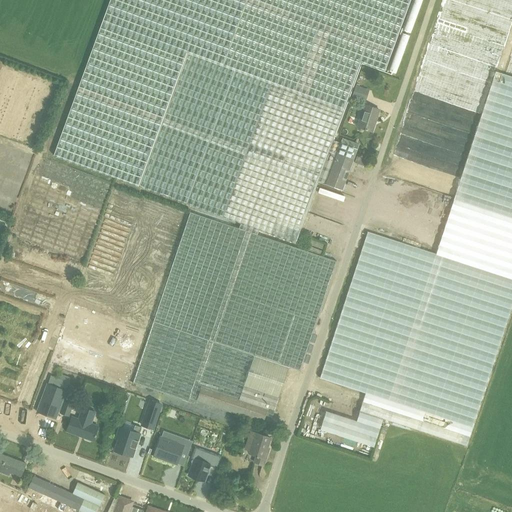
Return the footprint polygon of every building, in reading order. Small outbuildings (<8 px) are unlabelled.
[(77,84),(52,160),(114,181),(241,224),(259,230),(295,244),(315,184),(316,181),(341,189),(355,148),(331,138),(341,107),(357,59),(381,67),(403,0),(108,0),(79,80),(77,84)] [(405,29),(390,69),(398,71),(412,32),(405,29)] [(511,76),(495,71),(436,254),(368,232),(320,378),(366,393),(360,411),(466,446),(511,305),(511,76)] [(366,100),(370,89),(357,85),(353,96),(366,100)] [(372,132),(379,110),(364,105),(357,127),(372,132)] [(366,160),(357,156),(355,163),(364,166),(366,160)] [(391,208),(389,201),(370,204),(371,212),(391,208)] [(153,322),(133,383),(196,404),(197,401),(263,423),(266,415),(272,417),(274,411),(275,407),(289,367),(300,371),(337,262),(297,248),(294,247),(257,235),(259,230),(241,224),(239,228),(190,212),(182,238),(153,322)] [(69,265),(73,266),(73,268),(76,268),(78,259),(70,258),(69,265)] [(60,373),(59,378),(50,375),(47,383),(36,412),(56,419),(67,390),(66,390),(69,382),(71,377),(60,373)] [(70,385),(65,398),(59,413),(67,416),(77,388),(70,385)] [(139,393),(151,397),(153,390),(141,387),(139,393)] [(156,393),(153,400),(163,404),(166,396),(156,393)] [(149,401),(141,425),(153,429),(161,405),(149,401)] [(91,440),(93,441),(98,426),(91,423),(95,411),(82,407),(78,419),(71,416),(66,431),(85,438),(85,439),(89,441),(91,440)] [(124,454),(132,456),(134,448),(135,449),(136,448),(135,448),(137,441),(138,442),(138,441),(137,441),(141,428),(135,425),(133,432),(120,428),(116,438),(119,439),(115,450),(124,454)] [(267,448),(271,438),(251,432),(245,449),(250,451),(249,454),(256,456),(254,462),(264,465),(269,448),(267,448)] [(160,436),(153,456),(177,465),(177,464),(181,453),(187,455),(191,444),(190,443),(182,440),(181,444),(162,437),(161,437),(160,436)] [(209,465),(217,468),(222,456),(195,447),(191,459),(200,462),(198,465),(193,464),(189,476),(192,477),(200,480),(201,480),(204,481),(207,472),(208,471),(207,471),(208,468),(209,468),(208,468),(209,465)] [(21,477),(26,463),(0,453),(0,469),(0,471),(9,475),(10,472),(21,477)] [(79,511),(99,511),(107,493),(79,482),(74,494),(71,493),(70,494),(35,480),(31,489),(80,509),(79,511)] [(120,497),(114,511),(128,511),(132,502),(120,497)] [(493,511),(496,505),(485,502),(481,511),(493,511)]
